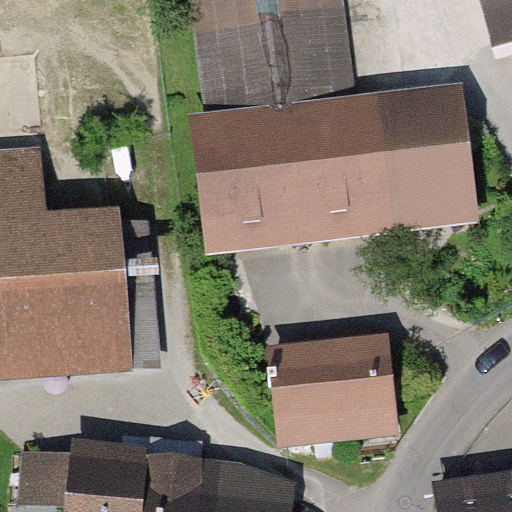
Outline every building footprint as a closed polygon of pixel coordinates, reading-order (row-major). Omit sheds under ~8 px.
[(347,0),(203,0),(233,262),(422,241),(420,221),(484,214),(474,124),(410,131),(407,108),(360,113),(347,0)] [(511,0),(480,0),(500,68),(511,64),(511,0)] [(57,190),(0,195),(0,390),(162,374),(149,245),(63,254),(57,190)] [(402,362),(285,376),(294,453),(412,438),(402,362)] [(307,511),(310,489),(96,464),(90,511),(307,511)] [(511,511),(511,489),(445,498),(446,511),(511,511)]
